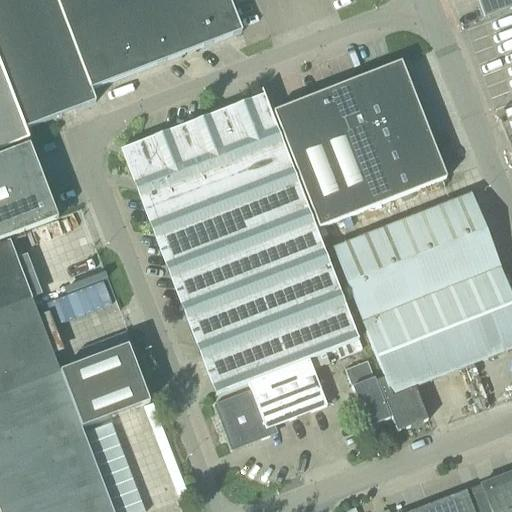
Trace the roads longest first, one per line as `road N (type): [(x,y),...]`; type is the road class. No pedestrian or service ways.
road 1 (unclassified): [(428,6),(81,140),(217,511)]
road 2 (unclassified): [(511,219),(428,6)]
road 3 (unclassified): [(309,503),(511,424)]
